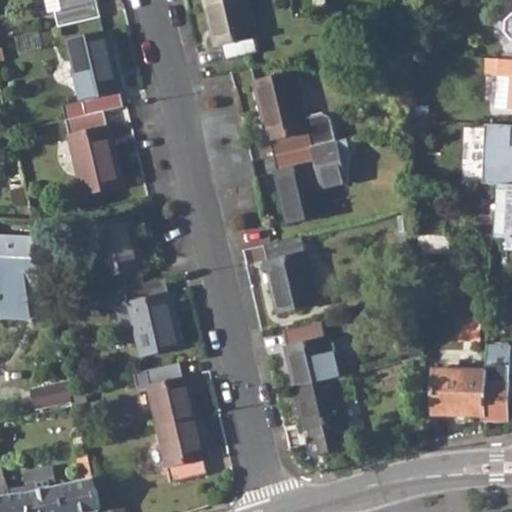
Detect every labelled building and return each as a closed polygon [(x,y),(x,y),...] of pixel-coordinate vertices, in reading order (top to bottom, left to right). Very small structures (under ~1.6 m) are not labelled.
[(59,0),(58,0),(47,4),(50,18),(57,16),(63,14),(59,0)] [(59,0),(63,14),(57,16),(60,30),(105,19),(100,0),(59,0)] [(264,52),(251,0),(238,0),(208,7),(218,47),(226,46),(229,61),(264,52)] [(69,41),(87,119),(108,114),(126,109),(123,94),(126,93),(111,32),(69,41)] [(509,111),(511,111),(511,59),(498,59),(498,77),(511,77),(509,111)] [(257,81),(270,140),(273,139),(277,153),(316,144),(340,139),(335,116),(328,112),(309,116),(298,72),(257,81)] [(415,122),(427,122),(427,107),(415,107),(415,122)] [(111,128),(108,114),(87,119),(68,123),(86,198),(128,188),(114,127),(111,128)] [(511,124),(486,124),(484,184),(503,185),(511,185),(511,124)] [(340,139),(316,144),(277,153),(280,168),(277,168),(290,226),(333,217),(327,190),(351,185),(355,153),(350,136),(340,139)] [(500,238),(511,238),(511,185),(503,185),(500,238)] [(109,295),(127,291),(148,286),(145,271),(147,270),(135,218),(93,227),(109,295)] [(53,305),(36,236),(0,235),(0,281),(3,282),(2,316),(24,316),(19,292),(29,292),(31,310),(53,305)] [(268,262),(281,316),(322,306),(307,238),(268,247),(271,262),(268,262)] [(166,282),(148,286),(127,291),(143,361),(186,351),(173,296),(169,297),(166,282)] [(288,347),(298,389),(339,380),(326,322),(288,331),(291,346),(288,347)] [(488,420),(509,421),(511,354),(511,346),(489,346),(489,370),(488,416),(488,420)] [(150,392),(159,431),(202,421),(192,378),(189,379),(186,365),(140,377),(144,393),(150,392)] [(437,414),(488,416),(489,370),(437,370),(437,414)] [(34,386),(37,407),(73,402),(70,380),(34,386)] [(298,389),(307,430),(313,429),(319,458),(355,447),(339,380),(298,389)] [(211,461),(202,421),(159,431),(172,485),(212,476),(208,461),(211,461)] [(0,497),(14,496),(0,456),(0,497)] [(90,511),(101,510),(89,458),(79,460),(82,483),(60,488),(56,469),(27,475),(31,494),(34,511),(90,511)] [(0,511),(34,511),(31,494),(14,496),(0,497),(0,511)]
